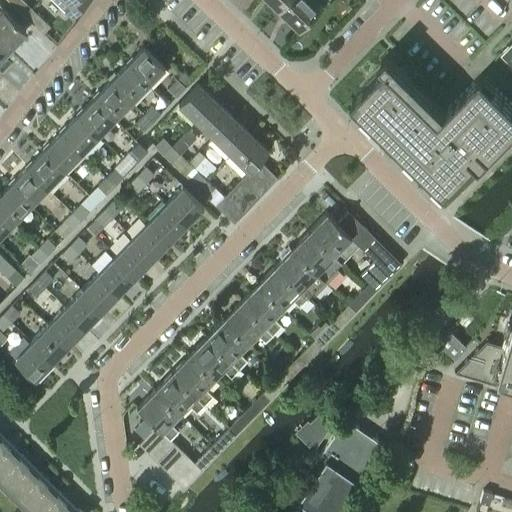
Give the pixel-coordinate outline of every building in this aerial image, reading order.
[(8,0),(24,15),(31,8),(22,0),(8,0)] [(54,0),(71,17),(87,0),(54,0)] [(270,0),(281,10),(290,0),(270,0)] [(290,0),(281,10),(300,28),(323,4),(327,0),(290,0)] [(2,7),(0,8),(0,40),(7,47),(24,29),(2,7)] [(42,32),(49,25),(31,8),(24,15),(42,32)] [(126,64),(146,82),(163,65),(144,46),(126,64)] [(504,51),(497,58),(504,65),(511,58),(504,51)] [(385,65),(352,99),(365,111),(368,108),(376,117),(374,120),(386,132),(389,129),(398,138),(395,141),(408,153),(410,150),(419,159),(416,162),(435,180),(438,178),(448,187),(469,166),(476,159),(480,163),(511,130),(511,103),(481,73),(446,109),(445,109),(457,121),(451,127),(391,68),(397,62),(388,53),(381,60),(385,65)] [(110,81),(129,100),(146,82),(126,64),(110,81)] [(176,96),(185,86),(178,79),(168,89),(176,96)] [(93,98),(112,117),(129,100),(110,81),(93,98)] [(196,119),(215,99),(197,82),(178,102),(196,119)] [(76,115),(96,134),(112,117),(93,98),(76,115)] [(213,136),(232,116),(215,99),(196,119),(213,136)] [(142,113),(151,122),(159,113),(151,105),(142,113)] [(134,122),(142,130),(151,122),(142,113),(134,122)] [(59,132),(79,151),(96,134),(76,115),(59,132)] [(230,152),(249,133),(232,116),(213,136),(230,152)] [(43,150),(62,168),(79,151),(59,132),(43,150)] [(250,168),(259,159),(267,150),(249,133),(230,152),(248,170),(250,168)] [(154,145),(163,153),(171,146),(162,137),(154,145)] [(138,161),(147,151),(138,142),(129,152),(138,161)] [(171,161),(179,153),(171,146),(163,153),(171,161)] [(26,167),(45,186),(62,168),(43,150),(26,167)] [(269,185),(277,176),(259,159),(250,168),(269,185)] [(137,175),(145,182),(153,173),(146,166),(137,175)] [(9,184),(29,203),(45,186),(26,167),(9,184)] [(114,185),(122,177),(114,168),(106,177),(114,185)] [(260,194),(269,185),(250,168),(248,170),(241,177),(260,194)] [(197,186),(200,184),(204,179),(195,171),(188,178),(197,186)] [(137,191),(145,182),(137,175),(129,183),(137,191)] [(105,195),(114,185),(106,177),(96,187),(105,195)] [(251,203),(260,194),(241,177),(233,186),(251,203)] [(207,196),(214,189),(204,179),(200,184),(197,186),(207,196)] [(0,193),(0,208),(12,220),(29,203),(9,184),(0,193)] [(186,222),(204,204),(183,184),(166,202),(186,222)] [(242,213),(251,203),(233,186),(223,195),(242,213)] [(71,212),(80,220),(96,203),(88,195),(71,212)] [(233,222),(242,213),(223,195),(215,204),(233,222)] [(112,217),(120,208),(112,200),(104,209),(112,217)] [(169,240),(186,222),(166,202),(149,220),(169,240)] [(0,232),(12,220),(0,208),(0,232)] [(103,226),(112,217),(104,209),(95,218),(103,226)] [(337,221),(325,210),(308,228),(342,261),(359,244),(374,259),(359,274),(368,282),(365,284),(373,292),(401,263),(347,210),(337,221)] [(55,229),(63,237),(80,220),(71,212),(55,229)] [(153,257),(169,240),(149,220),(132,237),(153,257)] [(327,281),(339,269),(336,267),(342,261),(308,228),(290,246),(327,281)] [(78,251),(86,242),(78,235),(70,244),(78,251)] [(47,254),(55,245),(47,236),(38,245),(47,254)] [(136,274),(153,257),(132,237),(115,254),(136,274)] [(68,261),(78,251),(70,244),(61,253),(68,261)] [(38,245),(20,263),(29,272),(47,254),(38,245)] [(315,295),(327,281),(290,246),(273,264),(307,297),(312,292),(315,295)] [(119,291),(136,274),(115,254),(99,271),(119,291)] [(6,260),(0,266),(0,271),(6,278),(15,269),(6,260)] [(307,297),(273,264),(256,282),(281,306),(290,296),(299,305),(307,297)] [(37,278),(44,285),(52,277),(44,270),(37,278)] [(102,309),(119,291),(99,271),(82,289),(102,309)] [(35,296),(44,285),(37,278),(27,288),(35,296)] [(273,332),(281,323),(273,315),(281,306),(256,282),(239,299),(273,332)] [(356,309),(373,292),(365,284),(348,301),(356,309)] [(86,326),(102,309),(82,289),(65,306),(86,326)] [(264,340),(273,332),(239,299),(222,317),(247,341),(256,332),(264,340)] [(338,327),(356,309),(348,301),(330,320),(338,327)] [(11,320),(19,313),(11,304),(3,313),(11,320)] [(69,343),(86,326),(65,306),(48,323),(69,343)] [(0,328),(1,330),(11,320),(3,313),(0,315),(0,328)] [(511,316),(502,345),(485,340),(454,371),(511,388),(511,316)] [(238,367),(246,359),(238,351),(247,341),(222,317),(205,335),(238,367)] [(321,345),(338,327),(330,320),(313,337),(321,345)] [(52,360),(69,343),(48,323),(32,340),(52,360)] [(448,329),(437,341),(454,358),(466,347),(448,329)] [(230,376),(238,367),(205,335),(188,352),(213,377),(221,368),(230,376)] [(304,362),(321,345),(313,337),(297,354),(304,362)] [(35,378),(52,360),(32,340),(14,358),(35,378)] [(204,402),(212,394),(204,386),(213,377),(188,352),(171,370),(204,402)] [(287,380),(304,362),(297,354),(279,372),(287,380)] [(196,411),(204,402),(171,370),(154,387),(179,411),(188,403),(196,411)] [(270,398),(287,380),(279,372),(262,390),(270,398)] [(169,438),(178,429),(170,421),(179,411),(154,387),(136,406),(155,424),(137,443),(147,452),(164,433),(169,438)] [(252,415),(270,398),(262,390),(245,408),(252,415)] [(236,432),(252,415),(245,408),(228,425),(236,432)] [(357,486),(386,445),(345,417),(319,455),(324,459),(312,476),(307,475),(306,484),(307,484),(296,499),(304,504),(303,511),(338,511),(357,486)] [(219,450),(236,432),(228,425),(211,442),(219,450)] [(173,442),(169,438),(164,433),(147,452),(156,461),(173,442)] [(75,511),(0,437),(0,481),(30,511),(82,511),(79,508),(75,511)] [(165,470),(183,451),(173,442),(156,461),(165,470)] [(201,468),(219,450),(211,442),(193,461),(201,468)] [(174,478),(192,459),(183,451),(165,470),(174,478)] [(201,468),(193,461),(192,459),(174,478),(183,487),(201,468)] [(482,490),(479,501),(489,504),(492,493),(482,490)]
